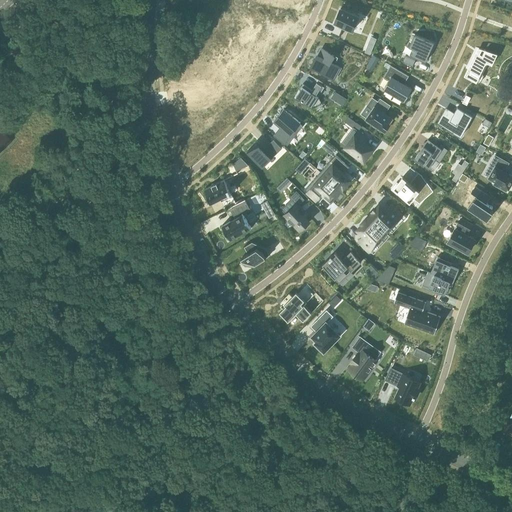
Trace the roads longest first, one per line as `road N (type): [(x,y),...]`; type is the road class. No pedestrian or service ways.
road 1 (residential): [(470,0),(433,84),(384,164),(295,260),(233,303)]
road 2 (residential): [(511,213),(466,297),(416,438)]
road 3 (residential): [(319,0),(263,101),(214,153),(169,185)]
road 4 (unclassified): [(416,438),(329,393),(233,303)]
road 5 (unclassified): [(169,185),(148,95),(151,0)]
road 6 (unclassified): [(233,303),(169,185)]
